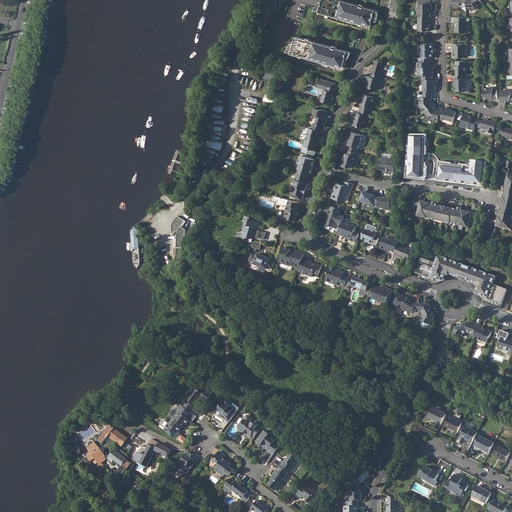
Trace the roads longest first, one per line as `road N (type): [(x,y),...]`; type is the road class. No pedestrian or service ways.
road 1 (residential): [(448,314),(377,486),(375,511)]
road 2 (residential): [(394,0),(384,40),(350,74),(322,168)]
road 3 (residential): [(322,168),(378,186),(495,198)]
road 4 (residential): [(445,0),(444,97),(511,118)]
road 5 (residential): [(203,456),(216,437),(258,468),(248,482),(289,511)]
